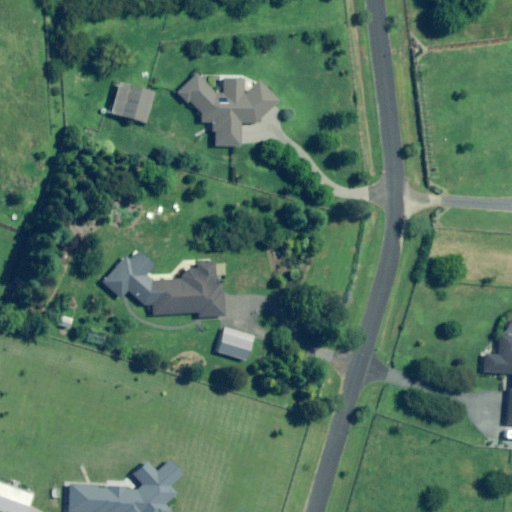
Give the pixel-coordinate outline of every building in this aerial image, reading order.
[(243,80),(223,79),(223,93),(214,93),(196,74),(175,94),(185,104),(187,102),(199,115),(199,123),(210,123),(209,134),(213,134),(212,147),(239,147),(239,123),(254,124),(277,102),(257,81),(245,92),(242,90),(243,80)] [(152,93),(117,83),(108,114),(143,123),(152,93)] [(217,285),(216,261),(196,262),(196,270),(181,271),(182,280),(155,281),(146,274),(154,265),(138,251),(130,260),(125,257),(102,283),(121,298),(127,291),(145,306),(151,306),(151,315),(196,313),(196,318),(223,316),(221,285),(217,285)] [(254,338),(223,328),(216,352),(247,361),(254,338)] [(511,334),(499,333),(497,355),(486,354),(484,372),(511,374),(511,387),(510,388),(507,424),(511,424),(511,334)] [(169,511),(171,511),(165,504),(176,494),(168,487),(183,473),(171,460),(158,472),(148,462),(135,475),(144,485),(139,489),(71,485),(69,511),(169,511)] [(27,511),(30,505),(0,495),(0,511),(27,511)]
